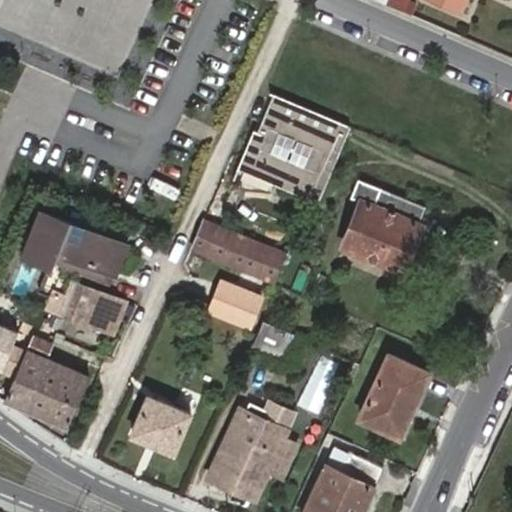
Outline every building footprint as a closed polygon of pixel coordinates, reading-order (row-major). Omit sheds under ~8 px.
[(380,0),(409,12),(413,0),(380,0)] [(260,133),(254,130),(238,166),(315,198),(348,124),(277,94),(260,133)] [(362,200),(343,246),(400,269),(421,224),(417,222),(424,205),(357,179),(351,195),(362,200)] [(25,251),(49,261),(49,258),(55,247),(113,270),(125,242),(43,209),(25,251)] [(203,220),(191,247),(272,279),(284,252),(203,220)] [(49,258),(81,271),(108,282),(113,270),(55,247),(49,258)] [(62,314),(76,281),(81,271),(49,258),(49,261),(36,290),(50,296),(46,306),(62,314)] [(20,263),(13,290),(28,294),(35,267),(20,263)] [(211,309),(249,325),(262,294),(224,280),(211,309)] [(60,317),(108,339),(125,302),(76,281),(62,314),(60,317)] [(18,330),(0,321),(0,367),(1,368),(13,341),(18,330)] [(291,333),(263,321),(249,351),(267,358),(277,364),(291,333)] [(66,426),(87,374),(44,355),(50,342),(32,334),(26,347),(14,374),(3,398),(66,426)] [(14,374),(26,347),(13,341),(1,368),(14,374)] [(427,370),(389,352),(359,417),(397,434),(427,370)] [(297,405),(317,413),(339,361),(319,353),(297,405)] [(132,434),(173,450),(189,410),(148,394),(132,434)] [(247,401),(243,410),(282,427),(290,410),(265,398),(261,407),(247,401)] [(234,476),(255,485),(265,469),(280,475),(293,447),(283,442),(284,438),(279,435),(282,427),(243,410),(241,409),(209,475),(228,484),(234,476)] [(334,446),(327,463),(337,468),(346,451),(334,446)] [(337,468),(327,463),(302,511),(361,511),(382,466),(346,450),(346,451),(337,468)] [(251,495),(255,485),(234,476),(228,484),(251,495)]
